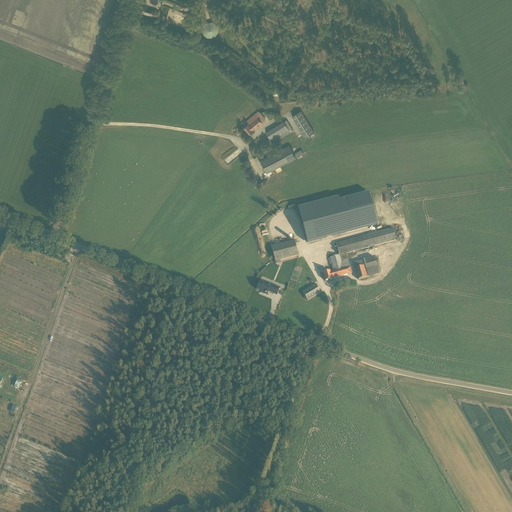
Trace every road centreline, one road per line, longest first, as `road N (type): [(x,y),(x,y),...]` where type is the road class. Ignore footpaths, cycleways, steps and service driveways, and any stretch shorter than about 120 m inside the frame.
road 1 (unclassified): [(511,391),(400,371),(55,234)]
road 2 (unclassified): [(55,234),(130,0)]
road 3 (track): [(203,296),(125,511)]
road 4 (unknown): [(91,123),(218,133)]
